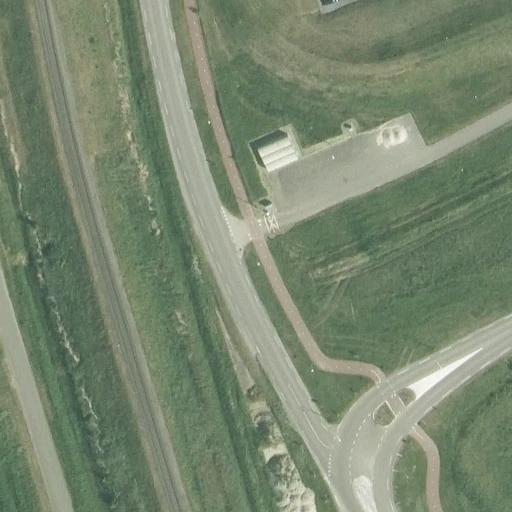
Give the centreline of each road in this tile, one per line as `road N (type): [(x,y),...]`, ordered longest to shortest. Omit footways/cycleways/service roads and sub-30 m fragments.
road 1 (unclassified): [(365,458),(327,448),(267,347),(190,164),(150,0)]
road 2 (trunk): [(0,121),(290,0)]
road 3 (unclassified): [(0,308),(59,511)]
road 4 (trunk): [(144,0),(0,53)]
road 5 (tertiary): [(445,366),(384,388),(364,411),(365,458)]
road 6 (tertiary): [(365,458),(423,404),(445,366)]
